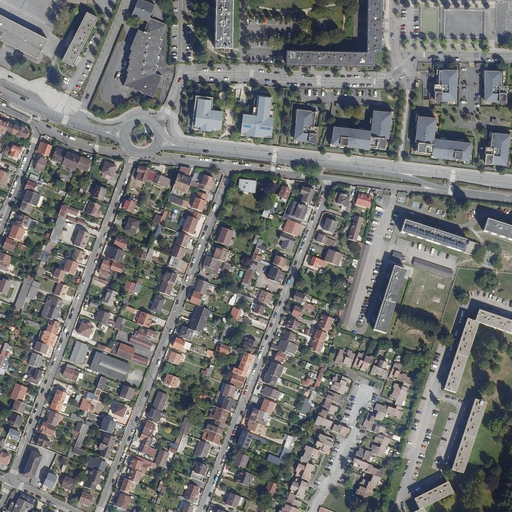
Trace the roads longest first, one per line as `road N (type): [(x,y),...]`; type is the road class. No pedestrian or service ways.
road 1 (residential): [(511,56),(418,54),(390,81),(198,75),(180,83),(157,126)]
road 2 (residential): [(232,167),(100,511)]
road 3 (residential): [(201,511),(329,179)]
road 4 (residential): [(10,482),(134,154)]
road 5 (tertiary): [(385,171),(160,141)]
road 6 (residential): [(375,242),(353,331),(362,330),(390,246)]
road 7 (residential): [(431,394),(459,309),(476,301),(511,313)]
road 8 (residential): [(312,511),(353,431),(365,387)]
road 9 (residential): [(403,482),(438,473),(459,410),(431,394)]
road 10 (residential): [(128,0),(77,124)]
road 11 (tertiary): [(511,185),(385,171)]
